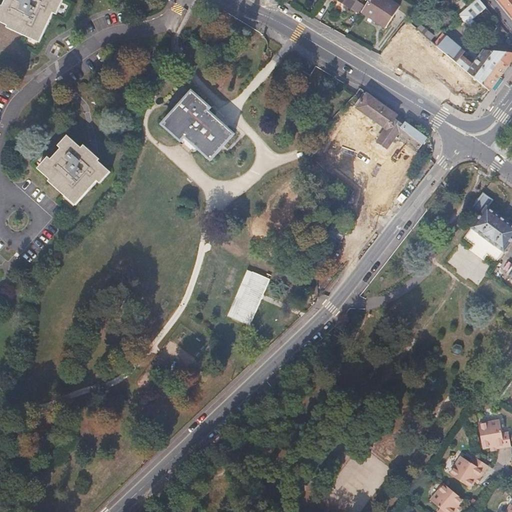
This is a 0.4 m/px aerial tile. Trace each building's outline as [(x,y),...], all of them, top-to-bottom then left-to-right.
[(5,0),(0,11),(0,22),(8,26),(7,28),(23,35),(24,34),(41,41),(59,0),(5,0)] [(357,0),(337,0),(351,9),(357,0)] [(385,28),(400,6),(390,0),(370,0),(362,12),(385,28)] [(486,8),(479,0),(477,0),(459,16),(464,22),(466,21),(474,31),(479,26),(473,19),(486,8)] [(511,0),(499,0),(511,15),(511,0)] [(407,24),(380,55),(398,69),(411,53),(454,89),(467,74),(407,24)] [(435,37),(420,25),(417,29),(431,41),(435,37)] [(490,91),(511,61),(511,52),(485,50),(484,49),(473,64),(463,56),(466,52),(447,36),(437,47),(490,91)] [(235,134),(209,111),(212,108),(192,91),(161,124),(181,142),(185,138),(211,161),(235,134)] [(428,138),(406,122),(397,115),(398,114),(368,93),(357,108),(386,128),(377,141),(387,149),(399,132),(419,149),(428,138)] [(318,291),(415,157),(398,144),(387,155),(370,142),(380,129),(351,112),(331,137),(260,199),(284,238),(282,273),(318,291)] [(108,170),(99,161),(100,160),(84,145),(82,148),(71,138),(40,171),(50,180),(49,182),(62,194),(64,192),(77,204),(108,170)] [(511,241),(511,224),(488,207),(493,200),(484,193),(472,208),(481,215),(472,228),(481,234),(480,235),(495,246),(495,245),(504,252),(511,241)] [(262,298),(269,281),(246,271),(227,316),(250,326),(262,298)] [(511,447),(509,432),(502,433),(500,421),(479,425),(483,448),(490,447),(496,446),(497,449),(511,447)] [(476,458),(472,463),(462,457),(450,475),(470,488),(474,482),(478,476),(481,478),(489,466),(476,458)] [(458,505),(463,499),(445,484),(431,501),(440,508),(437,511),(456,511),(454,510),(458,505)]
